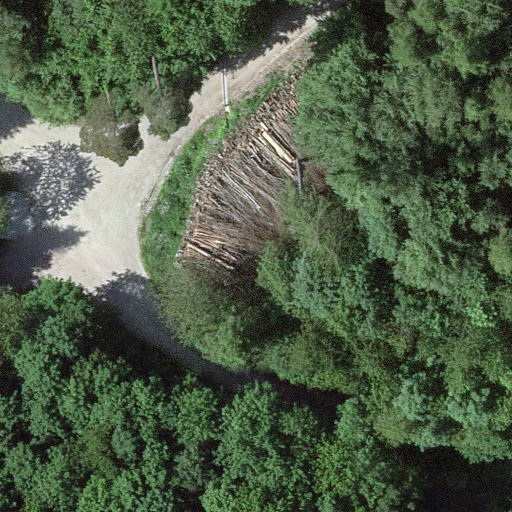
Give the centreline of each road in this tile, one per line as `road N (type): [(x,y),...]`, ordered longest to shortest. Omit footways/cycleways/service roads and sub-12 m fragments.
road 1 (track): [(0,118),(148,306),(238,378),(307,400),(511,421)]
road 2 (track): [(75,219),(327,0)]
